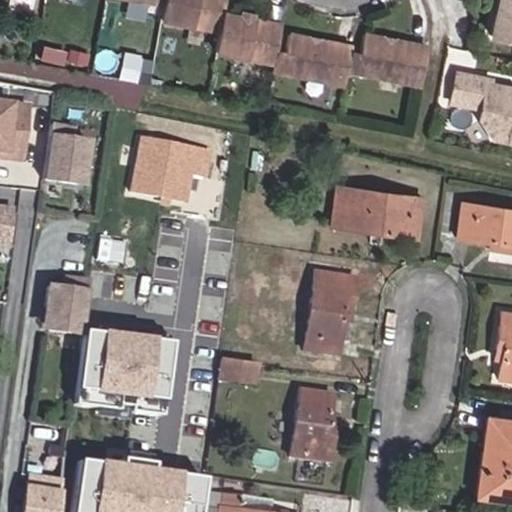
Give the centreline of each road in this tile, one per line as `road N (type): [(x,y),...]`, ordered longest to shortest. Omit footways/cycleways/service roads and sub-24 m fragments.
road 1 (unknown): [(0,422),(30,236)]
road 2 (unknown): [(452,296),(465,318),(456,405),(449,418),(434,421),(400,402)]
road 3 (residential): [(374,511),(386,440),(419,350)]
